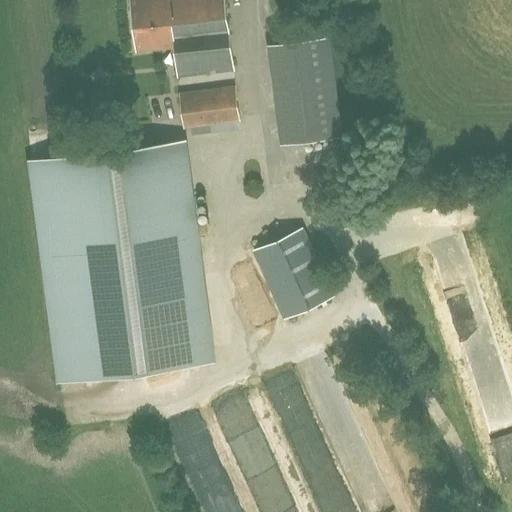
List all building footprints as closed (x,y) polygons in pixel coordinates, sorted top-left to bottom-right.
[(130,0),(137,52),(175,48),(179,78),(233,72),(224,0),(130,0)] [(322,31),(262,39),(274,137),(334,129),(322,31)] [(180,96),(184,127),(190,126),(191,135),(241,129),(235,88),(180,96)] [(59,378),(194,360),(166,143),(31,161),(59,378)] [(302,228),(254,250),(285,318),(333,296),(302,228)] [(282,408),(307,400),(295,362),(270,370),(282,408)] [(263,380),(247,386),(260,420),(277,413),(263,380)] [(329,446),(299,451),(302,467),(331,463),(329,446)]
